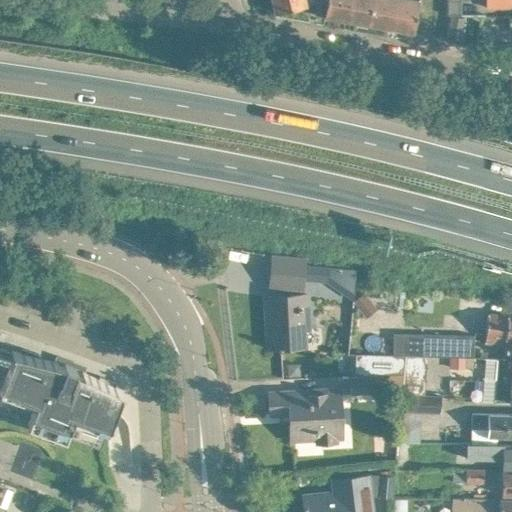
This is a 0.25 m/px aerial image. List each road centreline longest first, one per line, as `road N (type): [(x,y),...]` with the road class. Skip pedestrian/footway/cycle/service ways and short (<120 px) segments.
road 1 (motorway): [(0,129),(317,184),(511,237)]
road 2 (motorway): [(511,185),(310,133),(0,78)]
road 3 (residential): [(206,511),(187,346),(158,290),(108,257),(0,233)]
road 4 (residential): [(149,511),(148,390),(138,369),(0,318)]
road 5 (unclassified): [(234,23),(511,79)]
road 6 (residential): [(234,23),(85,0)]
